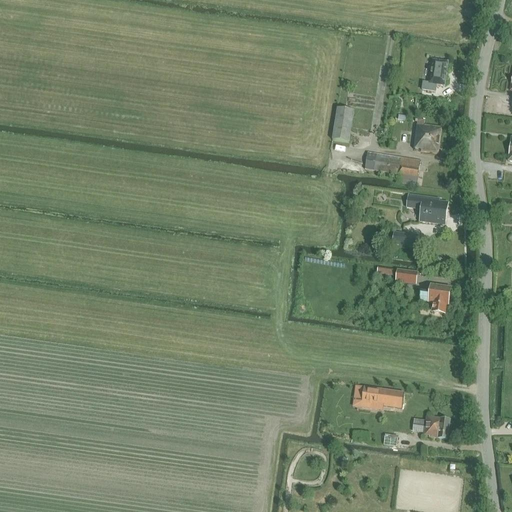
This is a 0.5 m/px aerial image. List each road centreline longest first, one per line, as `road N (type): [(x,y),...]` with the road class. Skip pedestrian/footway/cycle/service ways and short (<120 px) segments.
road 1 (tertiary): [(493,511),(473,142),(499,0)]
road 2 (track): [(280,353),(484,392)]
